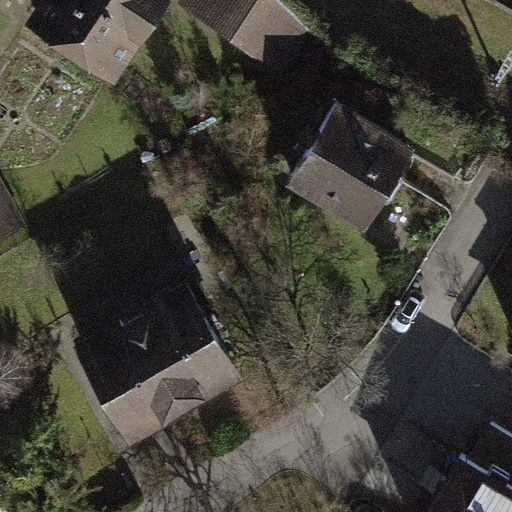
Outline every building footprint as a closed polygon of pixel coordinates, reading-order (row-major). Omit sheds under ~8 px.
[(151,0),(26,0),(22,6),(109,64),(151,0)] [(288,0),(187,0),(186,2),(287,61),(309,23),(288,0)] [(279,169),(361,216),(409,133),(326,86),(279,169)] [(0,231),(22,220),(0,179),(0,231)] [(184,267),(71,332),(125,427),(239,363),(184,267)] [(511,319),(502,335),(511,340),(511,319)] [(466,447),(447,436),(401,511),(511,511),(511,433),(485,417),(466,447)]
